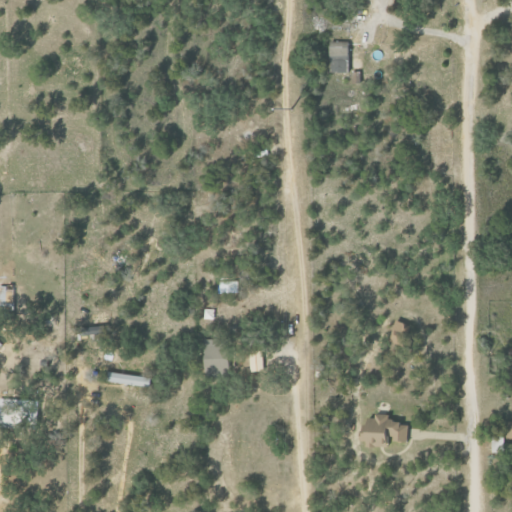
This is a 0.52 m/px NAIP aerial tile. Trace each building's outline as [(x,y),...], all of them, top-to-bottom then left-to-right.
[(334,42),(333,72),(351,72),(352,42),(334,42)] [(0,315),(13,315),(14,285),(0,284),(0,315)] [(391,341),(404,346),(413,326),(399,321),(391,341)] [(231,339),(207,340),(207,371),(232,370),(231,339)] [(252,371),(264,371),(263,350),(251,351),(252,371)] [(154,386),(154,377),(104,372),(104,382),(154,386)] [(0,403),(0,423),(39,425),(40,400),(0,399),(0,403)] [(406,420),(371,418),(371,424),(359,423),(358,441),(365,441),(364,445),(385,447),(386,436),(389,436),(388,452),(395,452),(396,444),(405,444),(406,420)] [(511,421),(502,423),(505,440),(511,439),(511,421)] [(490,436),(490,452),(502,451),(501,436),(490,436)]
